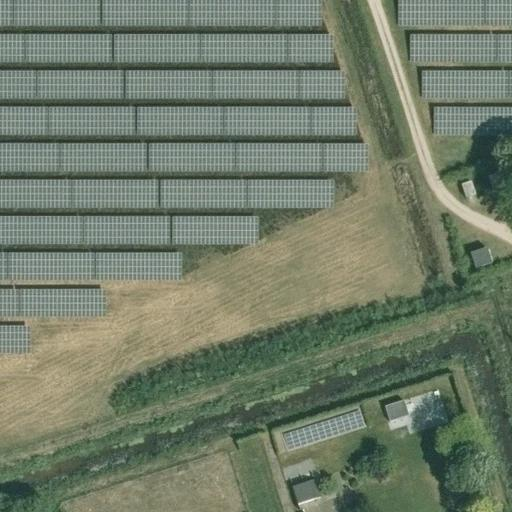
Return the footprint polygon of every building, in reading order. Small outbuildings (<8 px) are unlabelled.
[(498,175),(488,178),(492,192),(502,189),(498,175)] [(471,184),(461,187),(466,200),(475,197),(471,184)] [(487,250),(470,256),(475,271),(492,265),(487,250)] [(202,511),(192,478),(84,511),(202,511)] [(310,484),(292,489),(298,506),(316,501),(310,484)]
